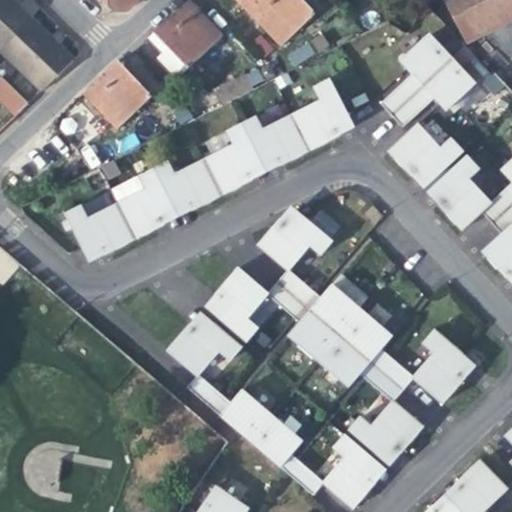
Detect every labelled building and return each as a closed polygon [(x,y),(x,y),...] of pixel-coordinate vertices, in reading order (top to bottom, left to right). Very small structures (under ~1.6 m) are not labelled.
[(0,0),(0,51),(0,52),(33,18),(41,9),(32,0),(26,0),(20,7),(13,0),(0,0)] [(106,0),(118,11),(129,10),(139,0),(106,0)] [(234,0),(261,28),(279,46),(314,13),(300,0),(234,0)] [(511,0),(446,0),(468,41),(511,18),(511,0)] [(166,48),(188,69),(222,38),(201,16),(187,3),(153,35),(166,48)] [(55,40),(33,18),(0,52),(42,92),(76,60),(55,40)] [(392,114),(454,58),(432,34),(403,60),(414,72),(381,102),(392,114)] [(294,63),(315,54),(310,44),(290,53),(294,63)] [(511,56),(493,73),(511,94),(511,56)] [(454,58),(392,114),(403,127),(436,96),(442,103),(447,109),(475,82),(454,58)] [(116,61),(82,94),(116,131),(152,97),(133,78),(116,61)] [(0,80),(0,99),(17,116),(29,105),(2,78),(0,80)] [(332,120),(347,112),(331,80),(316,88),(322,101),(294,115),(312,150),(340,136),(336,127),(332,120)] [(312,150),(294,115),(266,130),(259,117),(244,125),(260,157),(275,149),(280,157),(283,165),(312,150)] [(434,175),(462,150),(452,139),(442,148),(418,123),(389,150),(412,175),(419,169),(424,164),(434,175)] [(260,157),(244,125),(229,133),(235,145),(207,160),(225,195),(253,180),(249,172),(245,164),(260,157)] [(472,219),(481,212),(491,203),(490,202),(467,177),(478,168),(468,156),(440,181),(450,193),(443,199),(438,204),(461,229),(472,219)] [(225,195),(207,160),(178,174),(172,162),(157,169),(173,201),(188,194),(192,201),(196,209),(225,195)] [(511,161),(504,170),(511,178),(511,181),(510,183),(490,202),(491,203),(481,212),(492,225),(511,206),(511,161)] [(173,201),(157,169),(142,177),(148,190),(119,204),(137,240),(166,225),(163,219),(158,209),(173,201)] [(137,240),(119,204),(91,219),(84,207),(69,214),(85,246),(101,238),(105,246),(109,254),(137,240)] [(511,206),(492,225),(502,236),(511,226),(511,206)] [(332,243),(305,219),(293,232),(286,225),(280,219),(258,244),(287,270),(288,271),(289,270),(310,246),(320,255),(332,243)] [(511,226),(502,236),(492,245),(483,254),(506,279),(511,273),(511,226)] [(0,282),(2,284),(18,266),(0,250),(0,282)] [(217,318),(244,342),(256,329),(245,320),(267,296),(268,294),(266,293),(237,268),(215,293),(222,299),(229,305),(217,318)] [(287,270),(277,282),(340,337),(362,313),(332,286),(321,299),(318,295),(289,270),(288,271),(287,270)] [(340,337),(277,282),(266,293),(268,294),(267,296),(294,319),(299,324),(294,330),(289,336),(318,362),(340,337)] [(391,339),(362,313),(340,337),(402,392),(407,386),(412,380),(411,379),(412,378),(387,356),(381,351),(391,339)] [(196,375),(197,374),(219,350),(229,359),(239,347),(212,324),(202,335),(195,329),(188,323),(166,348),(195,374),(196,375)] [(456,361),(460,356),(434,333),(423,346),(432,354),(412,378),(411,379),(412,380),(441,406),(463,381),(457,376),(449,369),(456,361)] [(340,337),(318,362),(348,388),(358,376),(362,379),(389,404),(390,402),(392,403),(397,397),(402,392),(340,337)] [(216,413),(248,441),(269,417),(240,391),(234,397),(230,402),(197,374),(196,375),(195,374),(185,386),(216,413)] [(421,429),(392,403),(390,402),(389,404),(368,428),(358,419),(346,432),(373,455),(385,442),(392,449),(398,454),(421,429)] [(299,443),(269,417),(248,441),(310,496),(320,484),(319,483),(320,482),(294,460),(289,455),(299,443)] [(511,450),(511,432),(503,441),(511,450)] [(341,458),(320,482),(319,483),(320,484),(349,510),(372,485),(366,480),(358,473),(368,461),(341,438),(331,449),(341,458)] [(487,511),(506,495),(478,466),(453,490),(465,503),(462,506),(456,511),(487,511)] [(216,485),(198,511),(244,511),(248,507),(216,485)]
